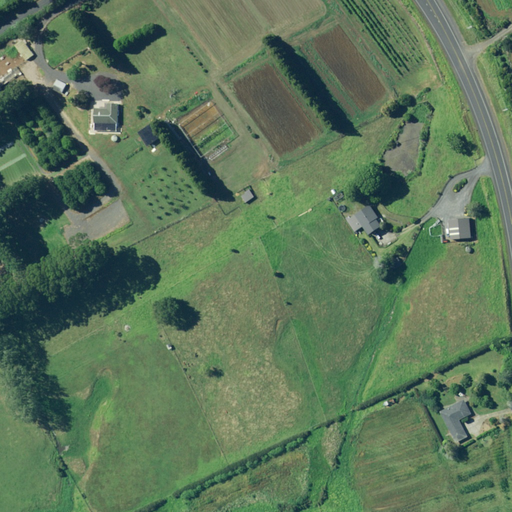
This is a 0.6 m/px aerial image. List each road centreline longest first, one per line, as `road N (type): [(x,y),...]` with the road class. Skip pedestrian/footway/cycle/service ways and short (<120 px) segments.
road 1 (secondary): [(427,0),(485,121),(511,222)]
road 2 (unknown): [(69,0),(41,18),(37,37),(48,65),(82,83)]
